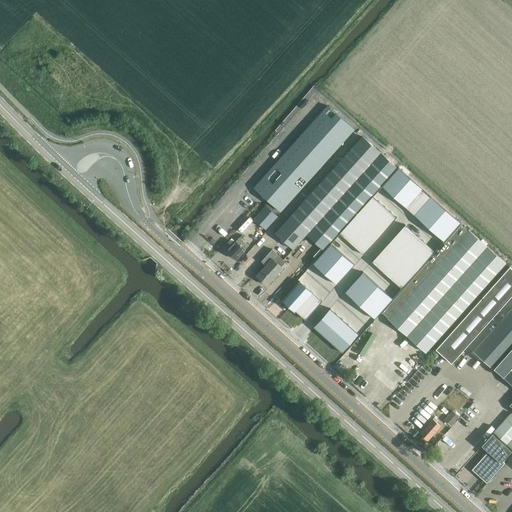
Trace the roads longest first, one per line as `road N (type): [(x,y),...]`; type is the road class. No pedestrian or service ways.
road 1 (unclassified): [(119,164),(137,214),(470,511)]
road 2 (secondary): [(446,511),(81,184)]
